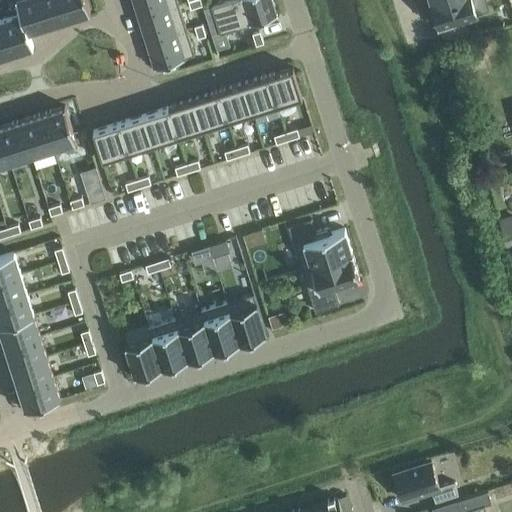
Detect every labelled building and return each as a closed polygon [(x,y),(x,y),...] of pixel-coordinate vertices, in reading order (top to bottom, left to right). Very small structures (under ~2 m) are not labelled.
[(48,24),(40,0),(16,0),(20,11),(21,11),(27,31),(28,31),(48,24)] [(40,0),(48,24),(69,18),(62,0),(40,0)] [(62,0),(69,18),(90,11),(86,0),(62,0)] [(133,0),(138,16),(179,3),(177,0),(133,0)] [(204,7),(203,8),(207,20),(208,21),(211,31),(211,33),(219,31),(220,33),(226,31),(273,16),(277,15),(272,0),(227,0),(211,5),(205,7),(204,7)] [(472,0),(435,0),(432,1),(440,23),(476,12),(472,0)] [(186,28),(179,3),(138,16),(146,41),(186,28)] [(20,11),(0,17),(12,52),(33,46),(28,31),(27,31),(21,11),(20,11)] [(0,55),(12,52),(0,17),(0,55)] [(194,25),(198,37),(206,34),(202,23),(194,25)] [(194,53),(186,28),(146,41),(154,66),(194,53)] [(252,32),(256,44),(264,41),(260,30),(252,32)] [(470,50),(454,54),(459,75),(475,71),(474,68),(470,50)] [(293,66),(268,74),(277,103),(302,95),(293,66)] [(268,74),(243,82),(252,111),(277,103),(268,74)] [(252,111),(243,82),(218,90),(227,119),(252,111)] [(218,90),(193,97),(202,127),(227,119),(218,90)] [(202,127),(193,97),(168,105),(177,135),(202,127)] [(53,147),(52,147),(54,152),(77,144),(65,105),(42,112),(53,147)] [(168,105),(143,113),(152,142),(177,135),(168,105)] [(20,119),(31,154),(52,147),(53,147),(42,112),(20,119)] [(143,113),(119,121),(128,150),(152,142),(143,113)] [(0,125),(0,130),(10,161),(31,154),(20,119),(0,125)] [(102,158),(128,150),(119,121),(93,129),(102,158)] [(297,127),(285,131),(288,139),(299,135),(297,127)] [(0,163),(10,161),(0,130),(0,163)] [(288,139),(285,131),(274,134),(276,142),(288,139)] [(247,143),(236,147),(238,154),(250,151),(247,143)] [(238,154),(236,147),(224,150),(227,158),(238,154)] [(198,159),(186,162),(189,170),(200,166),(198,159)] [(189,170),(186,162),(175,166),(177,174),(189,170)] [(139,185),(139,186),(151,182),(148,174),(137,178),(139,185)] [(128,188),(139,185),(137,178),(125,181),(128,188)] [(102,185),(88,190),(92,201),(106,197),(102,185)] [(81,196),(70,199),(72,207),(84,203),(81,196)] [(62,210),(60,203),(48,206),(51,214),(62,210)] [(511,212),(499,216),(505,237),(511,234),(511,212)] [(31,227),(42,223),(40,215),(28,219),(31,227)] [(311,217),(288,224),(302,267),(352,251),(345,228),(338,230),(327,233),(325,226),(315,229),(313,223),(311,217)] [(18,223),(7,226),(9,234),(21,230),(18,223)] [(0,236),(9,234),(7,226),(0,228),(0,236)] [(226,238),(209,243),(212,255),(229,249),(226,238)] [(212,255),(209,243),(192,249),(196,260),(212,255)] [(54,249),(58,260),(66,258),(62,246),(54,249)] [(14,251),(0,254),(0,278),(21,272),(14,251)] [(360,275),(352,251),(302,267),(316,310),(338,303),(334,289),(346,286),(344,280),(360,275)] [(168,256),(157,260),(159,268),(171,264),(168,256)] [(187,256),(176,257),(177,275),(189,274),(187,256)] [(66,258),(58,260),(62,272),(69,269),(66,258)] [(159,268),(157,260),(145,264),(148,271),(159,268)] [(131,268),(119,272),(122,280),(133,276),(131,268)] [(21,272),(0,278),(0,301),(27,292),(21,272)] [(67,290),(71,301),(79,299),(75,287),(67,290)] [(27,292),(0,301),(0,323),(34,313),(27,292)] [(254,292),(227,300),(240,341),(267,332),(254,292)] [(79,299),(71,301),(75,313),(82,310),(79,299)] [(240,341),(227,300),(201,308),(214,349),(240,341)] [(201,308),(175,317),(188,357),(214,349),(201,308)] [(34,313),(0,323),(0,328),(5,345),(40,334),(34,313)] [(188,357),(175,317),(148,325),(151,334),(152,334),(162,365),(188,357)] [(84,343),(92,340),(88,329),(80,331),(84,343)] [(40,334),(5,345),(12,366),(47,355),(40,334)] [(152,334),(151,334),(125,343),(135,374),(162,365),(152,334)] [(96,352),(92,340),(84,343),(88,354),(96,352)] [(47,355),(12,366),(19,386),(54,375),(47,355)] [(105,380),(101,369),(93,371),(97,383),(105,380)] [(54,375),(19,386),(21,393),(25,407),(25,408),(46,401),(60,396),(54,375)] [(439,484),(432,460),(394,471),(402,498),(431,490),(434,500),(457,494),(453,480),(439,484)] [(486,511),(484,504),(492,502),(488,489),(457,499),(460,511),(455,511),(486,511)] [(314,504),(316,511),(342,511),(338,496),(314,504)]
